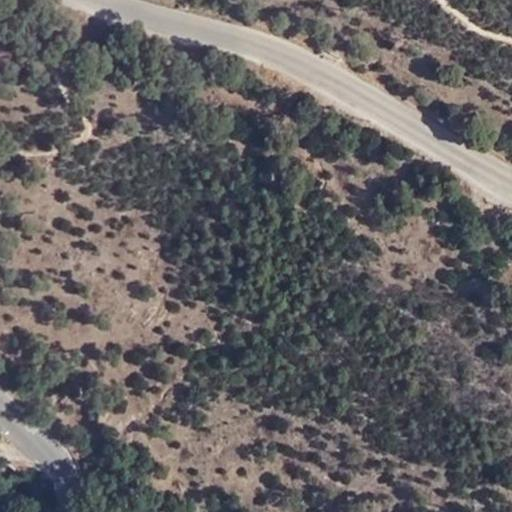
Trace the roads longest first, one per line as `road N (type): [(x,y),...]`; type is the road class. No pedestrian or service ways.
road 1 (unclassified): [(92,0),(317,66),(511,176)]
road 2 (residential): [(0,405),(46,459),(69,511)]
